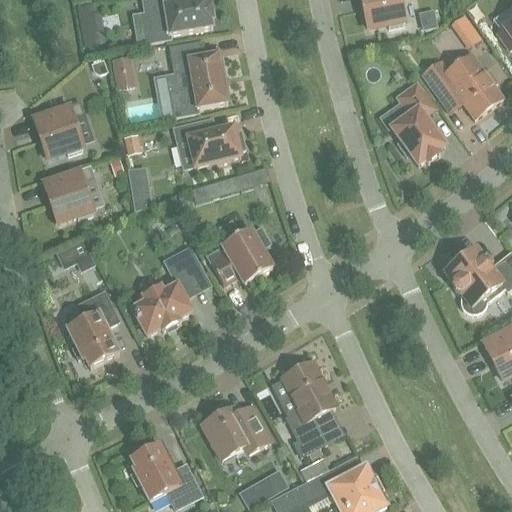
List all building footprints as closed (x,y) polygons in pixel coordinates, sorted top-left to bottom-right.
[(189,5),(188,3),(176,5),(176,7),(168,8),(167,0),(142,4),(144,17),(147,17),(152,48),(170,44),(169,39),(213,32),(212,25),(214,24),(211,9),(209,9),(208,2),(189,5)] [(360,0),(364,13),(368,32),(388,28),(389,32),(404,29),(403,25),(405,24),(400,0),(360,0)] [(77,12),(85,52),(101,49),(99,37),(104,36),(100,17),(95,18),(94,9),(77,12)] [(451,29),(458,39),(473,29),(465,18),(451,29)] [(511,27),(498,38),(510,54),(511,52),(511,27)] [(169,53),(175,80),(190,77),(193,92),(171,96),(176,122),(199,118),(198,113),(226,108),(226,109),(228,108),(227,106),(224,89),(224,87),(222,79),(222,77),(219,60),(219,58),(217,59),(202,62),(199,47),(169,53)] [(449,116),(450,115),(462,107),(474,125),(504,104),(494,90),(498,87),(490,75),(486,79),(472,60),(449,77),(441,66),(422,80),(449,116)] [(135,90),(130,62),(114,65),(119,93),(135,90)] [(104,64),(92,68),(95,77),(100,80),(108,76),(104,64)] [(421,118),(433,109),(417,87),(397,102),(405,113),(400,116),(405,123),(392,133),(401,146),(398,149),(407,162),(410,159),(418,170),(425,165),(428,168),(440,159),(438,156),(445,151),(421,118)] [(70,110),(36,121),(33,122),(47,162),(66,155),(68,159),(82,155),(81,150),(83,149),(74,124),(85,120),(80,106),(70,110)] [(205,138),(202,126),(174,133),(174,134),(179,133),(181,144),(177,145),(177,146),(188,144),(195,172),(241,161),(240,156),(246,154),(241,135),(235,137),(234,131),(205,138)] [(126,145),(130,162),(144,159),(139,142),(126,145)] [(120,164),(111,167),(115,180),(124,177),(120,164)] [(80,174),(46,186),(43,186),(57,226),(77,219),(78,224),(92,219),(91,215),(93,214),(84,188),(95,184),(90,171),(80,174)] [(146,173),(128,176),(135,218),(152,209),(146,173)] [(250,176),(208,189),(212,203),(254,190),(250,176)] [(176,225),(166,231),(169,237),(180,230),(176,225)] [(227,259),(211,268),(224,290),(235,284),(233,281),(238,278),(245,290),(273,273),(261,253),(270,248),(261,232),(252,237),(251,234),(222,251),(227,259)] [(190,251),(176,259),(191,287),(206,280),(190,251)] [(486,268),(481,262),(476,266),(470,259),(460,267),(457,268),(454,269),(452,271),(450,273),(449,276),(448,276),(446,278),(454,289),(454,290),(455,290),(454,293),(456,296),(458,297),(461,298),(462,299),(461,304),(461,309),(463,314),(467,318),(472,320),(477,319),(482,317),(486,313),(487,308),(488,308),(505,294),(507,298),(511,293),(511,257),(491,273),(491,272),(490,270),(488,268),(486,268)] [(163,336),(176,328),(180,326),(178,323),(192,316),(185,304),(193,300),(187,288),(179,293),(177,289),(164,297),(161,292),(144,301),(146,306),(133,314),(136,320),(135,321),(137,325),(139,325),(147,340),(161,333),(163,336)] [(90,373),(107,364),(120,358),(107,332),(119,326),(105,297),(77,311),(85,325),(67,334),(77,352),(73,354),(78,364),(82,363),(83,365),(86,364),(90,373)] [(511,330),(482,347),(493,366),(502,384),(511,378),(511,330)] [(301,462),(327,449),(314,423),(336,412),(313,368),(305,372),(300,370),(292,374),(290,380),(283,383),(299,416),(286,423),(298,446),(293,448),(301,462)] [(222,465),(236,457),(245,452),(249,459),(271,446),(251,411),(237,419),(233,412),(219,421),(213,421),(206,425),(204,429),(202,430),(222,465)] [(161,450),(149,456),(132,465),(136,473),(133,474),(135,477),(131,479),(137,490),(140,488),(150,506),(167,497),(171,506),(198,492),(186,469),(174,475),(161,450)] [(323,463),(300,475),(306,486),(329,475),(323,463)] [(383,511),(387,511),(373,484),(366,471),(356,476),(349,464),(272,505),(275,511),(290,511),(306,504),(307,507),(319,501),(317,498),(333,490),(344,511),(383,511)] [(279,475),(239,498),(247,511),(254,511),(289,492),(279,475)]
